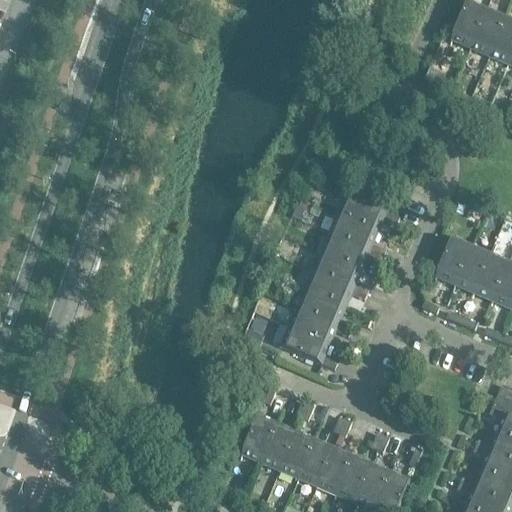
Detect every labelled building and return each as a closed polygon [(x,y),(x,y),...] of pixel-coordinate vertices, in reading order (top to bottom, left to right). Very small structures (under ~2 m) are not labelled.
[(470,50),(486,12),(467,4),(451,41),(470,50)] [(470,50),(489,58),(505,20),(486,12),(470,50)] [(489,58),(508,66),(511,57),(511,23),(505,20),(489,58)] [(399,221),(397,220),(347,198),(338,218),(376,234),(381,222),(396,228),(399,221)] [(330,237),(383,259),(385,253),(371,247),(376,234),(338,218),(330,237)] [(380,266),(383,259),(330,237),(322,256),(360,272),(365,259),(380,266)] [(454,287),(470,249),(451,241),(435,279),(454,287)] [(454,287),(473,295),(489,257),(470,249),(454,287)] [(367,297),(369,291),(355,285),(360,272),(322,256),(314,275),(367,297)] [(473,295),(492,303),(508,265),(489,257),(473,295)] [(492,303),(511,311),(511,309),(511,266),(508,265),(492,303)] [(349,297),(364,303),(367,297),(314,275),(306,294),(344,310),(349,297)] [(306,294),(298,312),(351,335),(353,328),(339,322),(344,310),(306,294)] [(424,304),(422,311),(436,317),(439,311),(424,304)] [(333,334),(348,341),(351,335),(298,312),(290,331),(328,347),(333,334)] [(445,321),(460,327),(463,321),(448,315),(445,321)] [(463,321),(460,327),(475,334),(478,327),(463,321)] [(249,330),(244,342),(258,349),(264,337),(249,330)] [(337,366),(323,360),(328,347),(290,331),(282,350),(334,373),(337,366)] [(498,344),(501,337),(486,331),(483,337),(498,344)] [(498,344),(511,349),(511,341),(501,337),(498,344)] [(492,411),(503,416),(511,395),(511,392),(501,388),(492,411)] [(276,393),(270,390),(263,405),(270,408),(276,393)] [(511,395),(503,416),(511,419),(511,395)] [(295,419),(301,422),(308,407),(302,404),(295,419)] [(308,407),(301,422),(308,424),(314,409),(308,407)] [(511,419),(503,416),(492,411),(489,418),(503,424),(498,436),(511,442),(511,419)] [(261,465),(277,427),(258,419),(242,457),(261,465)] [(339,438),(346,423),(339,420),(333,435),(339,438)] [(339,438),(335,447),(340,449),(344,440),(345,440),(351,425),(346,423),(339,438)] [(261,465),(281,474),(297,436),(277,427),(261,465)] [(281,474),(300,482),(317,444),(297,436),(281,474)] [(377,436),(370,451),(376,454),(383,439),(377,436)] [(475,449),(511,464),(511,442),(498,436),(492,449),(478,443),(475,449)] [(376,454),(383,457),(389,442),(383,439),(376,454)] [(300,482),(320,490),(336,453),(317,444),(300,482)] [(481,474),(511,487),(511,464),(475,449),(472,455),(487,462),(481,474)] [(320,490),(340,499),(356,461),(336,453),(320,490)] [(415,471),(422,455),(415,453),(409,468),(415,471)] [(357,506),(373,468),(356,461),(340,499),(357,506)] [(357,506),(370,511),(374,511),(390,476),(373,468),(357,506)] [(459,487),(511,509),(511,507),(511,487),(481,474),(476,487),(462,481),(459,487)] [(390,476),(374,511),(397,511),(409,484),(390,476)] [(465,511),(510,511),(511,509),(459,487),(456,493),(471,499),(465,511)]
